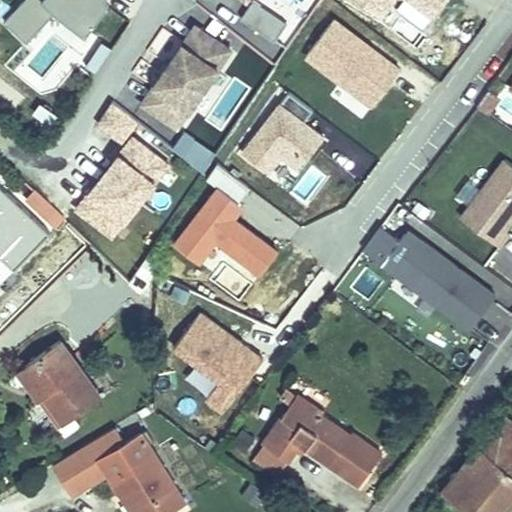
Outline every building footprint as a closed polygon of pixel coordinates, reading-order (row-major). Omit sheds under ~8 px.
[(49,20),(90,33),(106,17),(110,0),(21,0),(8,15),(5,26),(28,47),(47,25),(49,20)] [(427,33),(450,0),(352,0),(390,26),(399,14),(427,33)] [(337,82),(328,97),(368,121),(403,63),(329,19),(304,63),(337,82)] [(234,46),(193,20),(139,104),(179,132),(234,46)] [(242,160),(291,190),(325,136),(305,124),(314,109),(285,91),(242,160)] [(143,119),(114,97),(95,125),(121,144),(72,208),(113,242),(175,163),(133,132),(143,119)] [(50,128),(58,116),(41,103),(32,115),(50,128)] [(180,134),(172,155),(208,169),(216,148),(180,134)] [(511,224),(511,163),(503,157),(458,217),(500,248),(510,234),(507,232),(511,224)] [(225,169),(170,246),(201,267),(213,251),(259,282),(281,251),(237,220),(246,206),(238,201),(248,186),(225,169)] [(0,220),(0,252),(16,236),(0,220)] [(402,232),(387,221),(375,239),(389,249),(402,232)] [(225,417),(266,358),(201,312),(172,352),(216,384),(203,402),(225,417)] [(49,339),(18,359),(38,388),(31,393),(51,423),(88,398),(49,339)] [(38,388),(18,359),(8,366),(27,395),(31,393),(38,388)] [(274,401),(283,391),(271,381),(263,391),(274,401)] [(274,401),(242,439),(269,462),(285,444),(334,486),(347,472),(353,477),(366,461),(330,431),(325,436),(303,417),(307,412),(283,391),(274,401)] [(511,452),(482,428),(469,444),(511,479),(511,452)] [(269,462),(242,439),(231,452),(259,475),(269,462)] [(100,466),(105,475),(122,502),(130,497),(139,511),(183,511),(185,511),(143,441),(122,453),(100,466)] [(488,511),(511,483),(511,479),(469,444),(414,511),(488,511)] [(139,511),(130,497),(122,502),(127,511),(139,511)]
